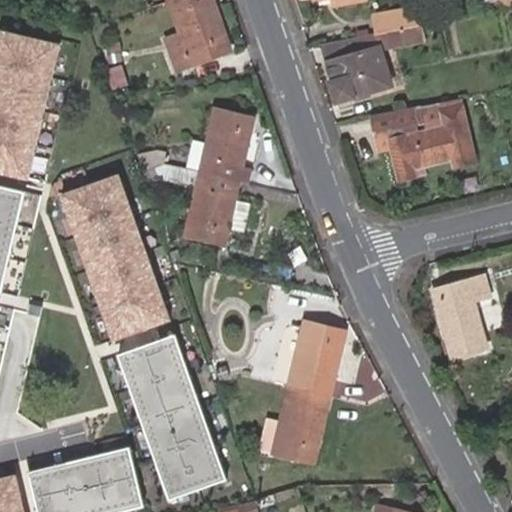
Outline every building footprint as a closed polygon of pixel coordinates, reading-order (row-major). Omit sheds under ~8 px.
[(168,0),(180,29),(166,34),(178,65),(192,59),(229,45),(212,0),(168,0)] [(403,30),(420,27),(416,9),(375,17),(378,35),(403,30)] [(425,42),(422,26),(420,27),(403,30),(406,45),(425,42)] [(382,50),(406,45),(403,30),(378,35),(379,36),(382,50)] [(61,46),(0,32),(0,175),(29,183),(61,46)] [(378,35),(325,45),(327,51),(335,80),(331,81),(338,101),(391,86),(382,50),(379,36),(378,35)] [(123,60),(120,41),(106,44),(109,63),(123,60)] [(105,70),(110,88),(125,84),(119,66),(105,70)] [(477,162),(465,97),(375,115),(379,130),(389,128),(394,149),(400,180),(418,176),(417,167),(426,165),(456,158),(457,166),(477,162)] [(197,168),(221,173),(243,177),(246,160),(238,159),(247,108),(209,101),(197,168)] [(389,128),(379,130),(384,151),(394,149),(389,128)] [(141,155),(144,169),(164,162),(157,148),(141,155)] [(194,181),(183,230),(221,236),(224,223),(242,227),(248,198),(239,196),(243,177),(221,173),(197,168),(196,168),(164,162),(144,169),(148,179),(160,173),(194,181)] [(426,165),(417,167),(418,176),(427,174),(426,165)] [(122,176),(62,197),(114,345),(174,323),(122,176)] [(26,194),(0,188),(0,295),(2,296),(26,194)] [(474,295),(492,290),(487,273),(433,287),(446,337),(450,355),(488,345),(483,328),(477,307),(474,295)] [(495,303),(492,290),(474,295),(477,307),(495,303)] [(307,318),(294,384),(337,392),(340,379),(335,377),(345,326),(307,318)] [(274,361),(286,364),(292,337),(280,334),(274,361)] [(177,337),(118,358),(170,504),(229,484),(177,337)] [(337,392),(294,384),(281,449),(319,457),(330,405),(335,406),(337,392)] [(132,449),(28,474),(37,511),(134,511),(147,509),(132,449)] [(26,511),(18,476),(0,479),(0,511),(26,511)] [(258,495),(261,511),(294,511),(301,511),(296,488),(258,495)] [(421,511),(389,504),(390,502),(373,498),(369,511),(421,511)]
